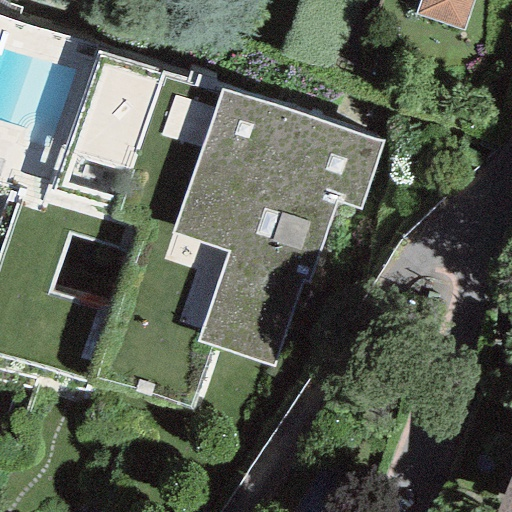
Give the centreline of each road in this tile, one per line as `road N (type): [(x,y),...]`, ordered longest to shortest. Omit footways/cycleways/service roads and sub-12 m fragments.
road 1 (residential): [(235,511),(414,249),(511,158)]
road 2 (residential): [(511,184),(393,511)]
